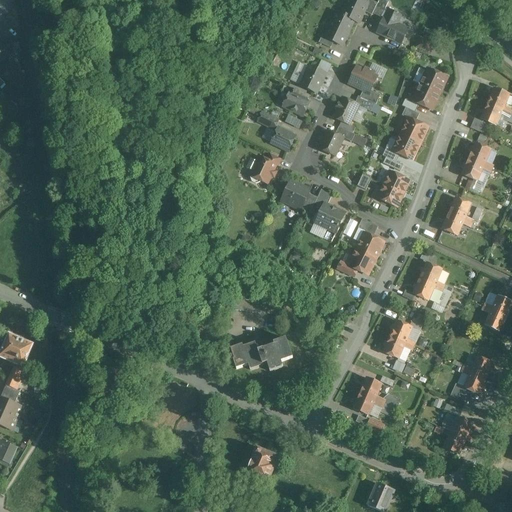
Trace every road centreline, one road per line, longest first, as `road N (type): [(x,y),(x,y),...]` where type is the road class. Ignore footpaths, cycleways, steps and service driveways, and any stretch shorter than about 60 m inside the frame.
road 1 (residential): [(309,428),(438,483),(456,483),(472,475),(511,385)]
road 2 (residential): [(409,230),(362,208),(343,185),(303,161),(361,34)]
road 3 (residential): [(0,290),(208,384)]
road 4 (track): [(47,315),(50,415),(0,499)]
road 5 (residential): [(409,230),(466,57)]
road 6 (residential): [(208,384),(200,511)]
road 7 (residential): [(309,428),(367,319)]
